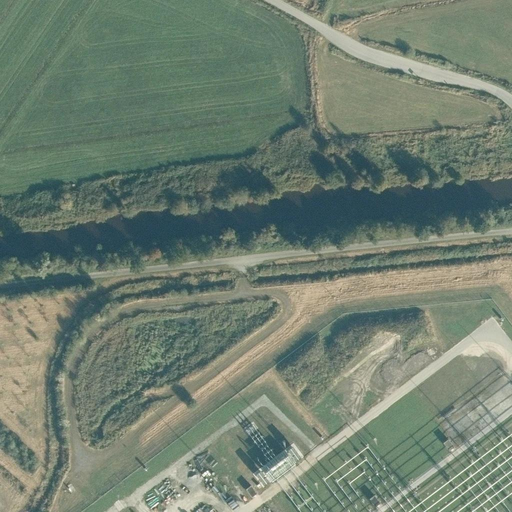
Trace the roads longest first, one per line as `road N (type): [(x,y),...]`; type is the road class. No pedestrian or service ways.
road 1 (unclassified): [(0,285),(511,233)]
road 2 (unclassified): [(270,0),(368,52),(474,82),(511,103)]
